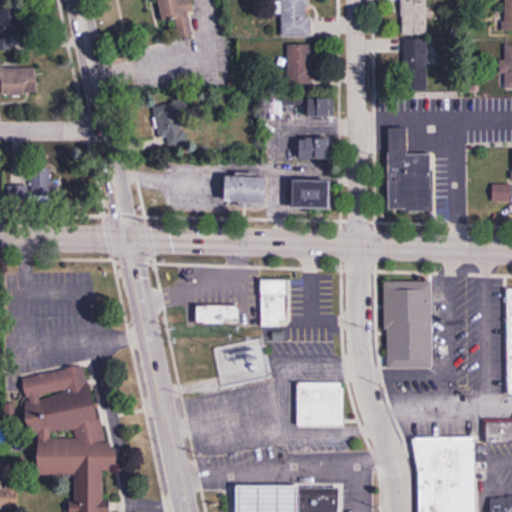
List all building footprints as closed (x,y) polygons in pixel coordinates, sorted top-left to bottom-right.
[(159,0),(163,20),(177,18),(180,37),(197,34),(191,0),(159,0)] [(312,36),(311,0),(282,0),(283,37),(312,36)] [(427,34),(427,0),(401,0),(402,34),(427,34)] [(403,53),(404,89),(430,88),(429,40),(394,41),(394,53),(403,53)] [(289,85),(314,85),(314,43),(289,43),(289,85)] [(511,58),(501,59),(501,88),(511,88),(511,58)] [(38,64),(0,63),(0,83),(2,84),(2,95),(37,96),(38,64)] [(335,116),(335,97),(309,97),(309,116),(335,116)] [(156,105),(161,145),(188,142),(182,101),(156,105)] [(433,152),(408,152),(407,127),(389,127),(389,209),(433,209),(433,152)] [(331,157),(331,137),(302,137),(302,157),(331,157)] [(52,169),(21,170),(21,166),(9,166),(10,205),(53,204),(52,169)] [(227,174),(227,201),(268,201),(268,174),(227,174)] [(332,178),(294,178),(294,207),(332,207),(332,178)] [(511,182),(493,182),(493,201),(511,201),(511,182)] [(261,326),(289,326),(289,278),(261,278),(261,326)] [(432,280),(386,280),(386,367),(432,367),(432,280)] [(239,305),(197,305),(197,323),(239,323),(239,305)] [(21,377),(32,436),(35,435),(43,478),(67,473),(74,511),(80,511),(108,507),(101,471),(111,469),(91,364),(21,377)] [(298,425),(344,425),(344,382),(298,382),(298,425)] [(511,418),(510,418),(510,421),(488,421),(487,442),(511,442),(511,418)] [(476,511),(476,436),(418,437),(418,511),(476,511)] [(342,511),(370,511),(370,465),(342,465),(342,511)] [(266,511),(287,511),(287,481),(266,481),(266,511)] [(0,509),(20,509),(20,489),(0,488),(0,509)] [(298,511),(339,511),(339,489),(298,489),(298,511)] [(511,511),(511,498),(491,498),(491,511),(511,511)]
